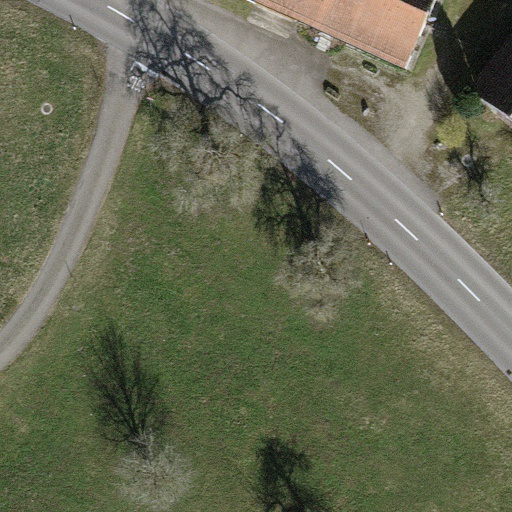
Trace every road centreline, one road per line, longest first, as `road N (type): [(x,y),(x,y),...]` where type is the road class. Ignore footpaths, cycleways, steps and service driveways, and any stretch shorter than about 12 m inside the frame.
road 1 (tertiary): [(99,0),(285,121),(511,334)]
road 2 (track): [(0,350),(42,306),(153,32)]
